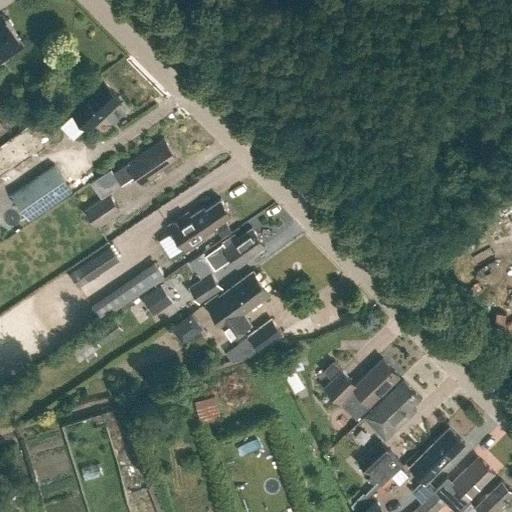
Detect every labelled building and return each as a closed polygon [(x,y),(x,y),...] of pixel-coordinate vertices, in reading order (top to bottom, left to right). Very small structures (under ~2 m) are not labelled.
[(0,60),(24,45),(12,27),(13,24),(9,19),(6,18),(3,15),(0,17),(0,60)] [(119,96),(103,80),(72,111),(91,130),(110,111),(107,108),(119,96)] [(177,157),(165,139),(114,173),(122,184),(136,175),(143,185),(159,174),(157,171),(177,157)] [(53,163),(10,193),(28,218),(71,188),(53,163)] [(96,225),(120,209),(110,194),(86,210),(96,225)] [(232,214),(221,198),(205,209),(203,207),(192,215),(189,212),(169,226),(187,252),(207,238),(205,235),(215,228),(215,225),(232,214)] [(225,221),(215,227),(223,237),(232,231),(225,221)] [(266,246),(253,227),(238,238),(235,234),(222,243),(223,243),(206,255),(216,269),(233,258),(238,265),(266,246)] [(35,229),(0,247),(0,263),(5,274),(47,253),(35,229)] [(111,245),(80,266),(89,280),(120,259),(111,245)] [(144,275),(124,289),(94,309),(101,319),(164,276),(154,262),(144,269),(147,273),(144,275)] [(270,292),(254,271),(220,296),(219,294),(207,302),(232,337),(251,323),(243,312),(270,292)] [(198,299),(220,284),(212,273),(190,288),(198,299)] [(161,284),(142,297),(154,314),(173,301),(161,284)] [(171,324),(184,339),(201,323),(188,309),(171,324)] [(115,318),(93,334),(100,344),(123,328),(115,318)] [(261,349),(283,333),(272,318),(250,334),(261,349)] [(100,344),(92,334),(90,330),(69,345),(80,361),(101,345),(100,344)] [(249,336),(237,345),(246,357),(259,349),(249,336)] [(356,417),(370,403),(400,375),(383,358),(356,384),(343,371),(327,387),(356,417)] [(334,360),(323,370),(331,378),(341,368),(334,360)] [(421,397),(404,379),(365,417),(386,438),(412,413),(408,409),(421,397)] [(195,401),(200,421),(220,415),(215,395),(195,401)] [(466,442),(450,426),(410,465),(426,482),(466,442)] [(380,439),(356,461),(367,473),(369,472),(381,485),(392,474),(380,461),(391,450),(380,439)] [(461,509),(471,500),(468,497),(494,471),(478,455),(451,483),(447,478),(417,509),(419,511),(430,511),(447,495),(461,509)] [(471,500),(461,509),(462,510),(461,511),(499,511),(506,506),(503,503),(511,493),(511,488),(502,479),(476,506),(471,500)] [(167,511),(156,484),(148,487),(158,511),(167,511)] [(383,511),(377,499),(354,510),(355,511),(383,511)]
